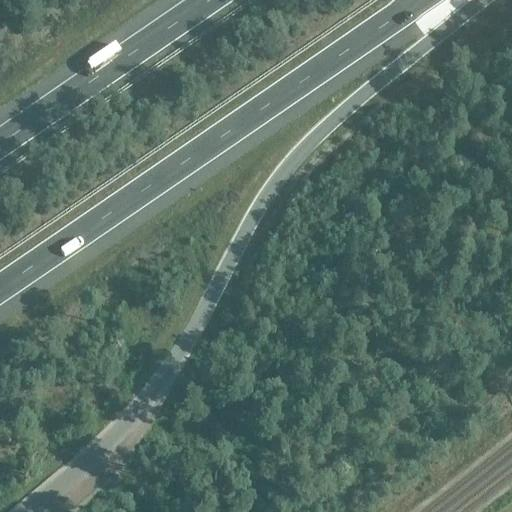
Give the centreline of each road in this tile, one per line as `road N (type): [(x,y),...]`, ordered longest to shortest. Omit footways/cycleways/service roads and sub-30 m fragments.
road 1 (motorway): [(0,286),(420,0)]
road 2 (motorway): [(171,370),(280,172),(483,0)]
road 3 (motorway): [(209,0),(0,143)]
